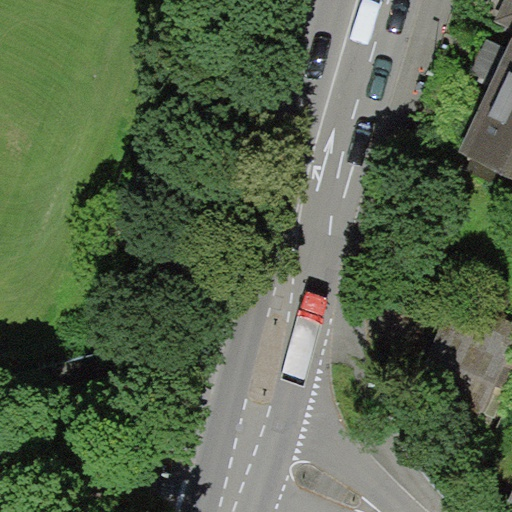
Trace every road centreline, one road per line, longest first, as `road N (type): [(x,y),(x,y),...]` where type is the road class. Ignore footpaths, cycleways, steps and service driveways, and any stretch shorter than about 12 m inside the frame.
road 1 (secondary): [(253,382),(360,0)]
road 2 (residential): [(384,511),(253,382)]
road 3 (secondary): [(215,511),(253,382)]
